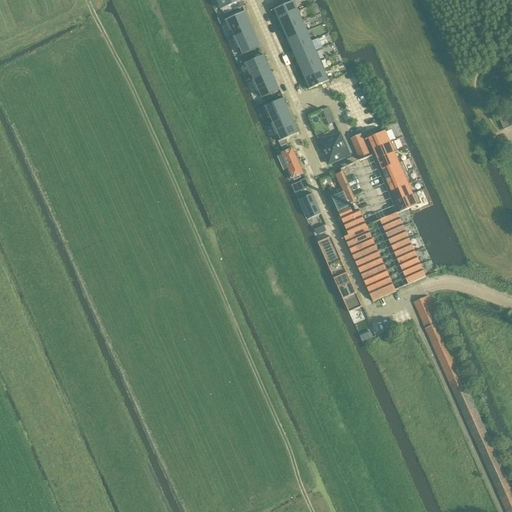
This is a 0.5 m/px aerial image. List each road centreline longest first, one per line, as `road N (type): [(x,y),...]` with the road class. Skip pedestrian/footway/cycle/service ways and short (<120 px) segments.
road 1 (residential): [(370,310),(308,170),(297,104)]
road 2 (residential): [(297,104),(326,92),(375,211)]
road 3 (residential): [(370,310),(456,283),(511,303)]
